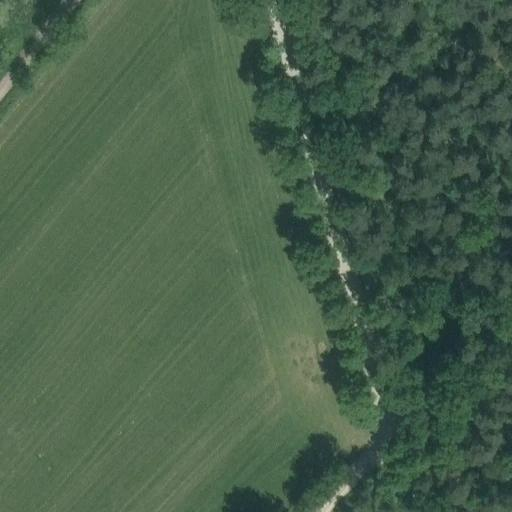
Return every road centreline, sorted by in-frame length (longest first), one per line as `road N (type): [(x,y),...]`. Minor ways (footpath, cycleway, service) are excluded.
road 1 (track): [(418,511),(277,0)]
road 2 (track): [(511,310),(413,411)]
road 3 (track): [(0,109),(86,0)]
